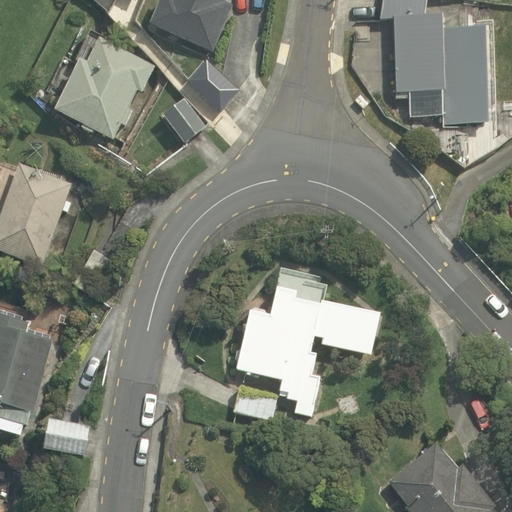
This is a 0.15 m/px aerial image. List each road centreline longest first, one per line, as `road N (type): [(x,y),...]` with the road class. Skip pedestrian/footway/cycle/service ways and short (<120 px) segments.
road 1 (unclassified): [(296,175),(218,204),(187,234),(154,302),(124,511)]
road 2 (unclassified): [(511,352),(359,195),(296,175)]
road 3 (residential): [(296,175),(321,0)]
